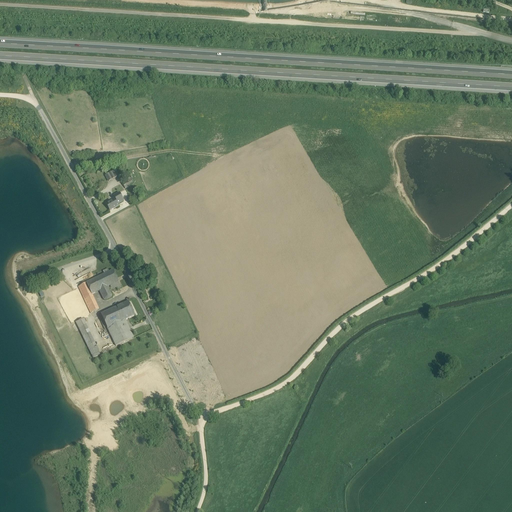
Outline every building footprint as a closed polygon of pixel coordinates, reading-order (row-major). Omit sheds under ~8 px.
[(115,170),(106,175),(109,182),(118,177),(115,170)] [(131,179),(122,184),(125,189),(134,184),(131,179)] [(115,199),(106,204),(110,211),(119,206),(118,204),(124,201),(120,193),(114,197),(115,199)] [(105,275),(86,283),(92,295),(100,291),(109,287),(110,286),(119,282),(113,270),(109,272),(108,269),(103,271),(105,275)] [(119,282),(110,286),(112,291),(118,288),(121,286),(119,282)] [(92,295),(86,283),(78,287),(91,314),(99,310),(92,295)] [(109,289),(100,293),(104,300),(107,301),(112,298),(113,296),(109,289)] [(129,302),(118,307),(125,320),(135,316),(129,302)] [(125,320),(118,307),(101,315),(116,346),(134,338),(125,320)] [(84,319),(76,323),(79,328),(86,324),(84,319)] [(100,352),(86,324),(79,328),(92,355),(100,352)] [(186,359),(183,360),(188,371),(191,370),(186,359)]
